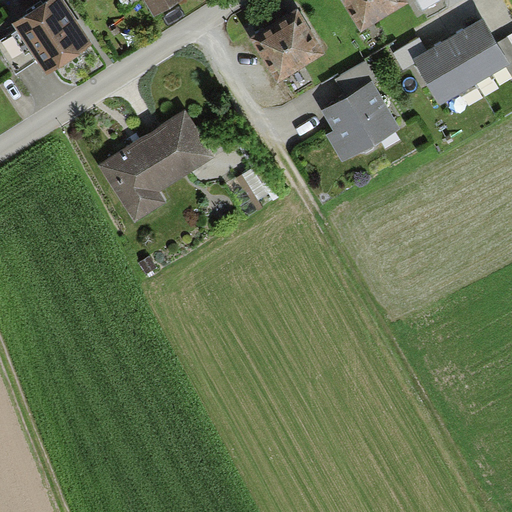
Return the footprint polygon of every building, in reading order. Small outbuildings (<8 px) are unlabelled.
[(92,45),(63,0),(47,0),(12,23),(17,31),(37,61),(47,75),(92,45)] [(143,0),(153,18),(184,1),(183,0),(143,0)] [(341,0),(361,32),(408,3),(406,0),(341,0)] [(417,0),(423,9),(440,0),(417,0)] [(326,54),(298,8),(261,31),(266,38),(254,45),(278,84),(326,54)] [(497,43),(483,18),(445,40),(472,86),(506,67),(510,65),(497,43)] [(0,48),(16,75),(37,61),(17,31),(0,40),(0,48)] [(427,50),(420,37),(393,52),(402,70),(415,63),(412,58),(427,50)] [(511,43),(508,37),(497,43),(510,65),(506,67),(511,75),(511,43)] [(415,63),(440,105),(472,86),(445,40),(427,50),(412,58),(415,63)] [(335,79),(346,98),(371,83),(374,86),(379,83),(366,61),(335,79)] [(399,127),(374,86),(371,83),(346,98),(321,110),(334,131),(327,135),(342,162),(399,127)] [(185,110),(98,165),(135,221),(166,202),(159,191),(215,156),(185,110)] [(147,256),(138,261),(144,270),(152,265),(147,256)]
